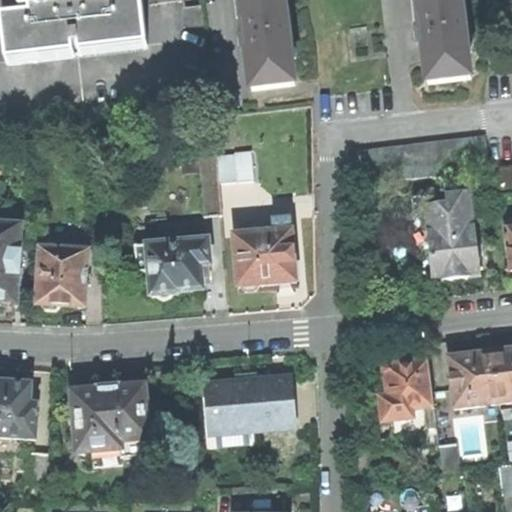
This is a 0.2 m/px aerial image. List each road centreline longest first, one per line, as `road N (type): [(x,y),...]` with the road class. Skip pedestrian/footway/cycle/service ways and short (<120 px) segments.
road 1 (residential): [(329,330),(330,151),(349,133),(511,116)]
road 2 (residential): [(0,343),(329,330)]
road 3 (residential): [(329,330),(511,315)]
road 4 (residential): [(333,511),(329,330)]
